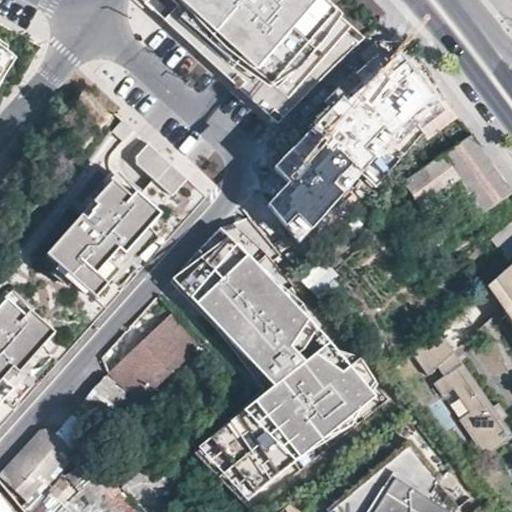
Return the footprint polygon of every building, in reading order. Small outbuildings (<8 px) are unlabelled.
[(147,0),(145,3),(158,16),(166,8),(157,0),(147,0)] [(310,86),(363,38),(319,0),(170,0),(176,5),(162,19),(277,124),(310,86)] [(0,93),(28,71),(41,47),(0,24),(0,93)] [(291,180),(269,203),(287,224),(299,214),(314,228),(363,174),(376,187),(443,107),(402,55),(347,101),(319,126),(278,168),(291,180)] [(0,102),(28,71),(0,93),(0,102)] [(134,130),(123,121),(113,133),(123,142),(134,130)] [(509,189),(471,135),(440,158),(459,182),(482,213),(511,193),(509,189)] [(149,144),(136,158),(136,164),(173,196),(188,179),(149,144)] [(459,182),(440,158),(402,185),(420,210),(459,182)] [(130,259),(125,255),(161,215),(118,177),(94,203),(89,198),(77,212),(82,217),(47,255),(94,298),(130,259)] [(511,257),(511,220),(489,240),(507,262),(511,257)] [(233,236),(181,285),(278,384),(200,447),(250,509),(384,402),(333,338),(233,236)] [(433,260),(427,252),(417,259),(423,267),(433,260)] [(511,303),(509,299),(511,296),(511,264),(487,287),(511,322),(511,303)] [(308,277),(317,288),(329,278),(320,267),(316,270),(308,277)] [(0,404),(24,378),(19,374),(54,334),(30,313),(25,318),(7,301),(0,308),(0,404)] [(118,385),(137,404),(190,356),(188,354),(198,345),(169,315),(108,374),(118,385)] [(456,348),(439,329),(433,335),(450,354),(456,348)] [(457,365),(450,354),(433,335),(413,353),(430,372),(440,363),(446,372),(457,365)] [(464,360),(456,348),(450,354),(457,365),(464,360)] [(511,434),(511,427),(503,415),(508,412),(500,400),(494,403),(464,360),(457,365),(446,372),(435,380),(442,390),(453,382),(472,408),(460,416),(486,453),(511,434)] [(95,435),(125,401),(103,381),(73,414),(95,435)] [(145,412),(134,423),(151,442),(163,431),(145,412)] [(56,429),(39,429),(2,470),(29,496),(76,447),(56,429)] [(456,508),(458,507),(438,483),(441,478),(410,441),(389,458),(396,466),(355,500),(348,492),(327,510),(328,511),(452,511),(453,511),(454,510),(455,509),(456,508)] [(355,500),(396,466),(389,458),(348,492),(355,500)] [(123,511),(83,463),(25,510),(26,511),(123,511)] [(0,511),(25,511),(17,500),(3,511),(2,511),(0,509),(0,511)]
